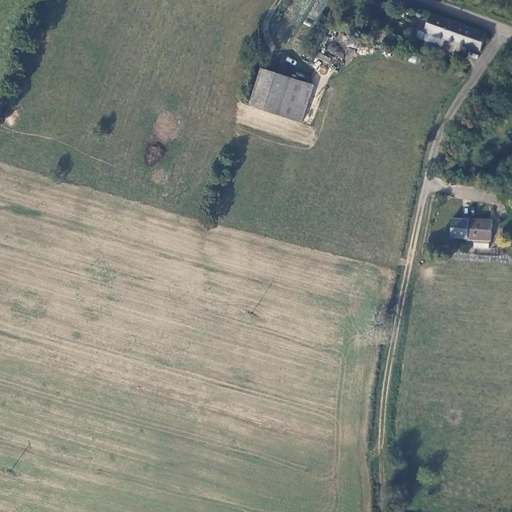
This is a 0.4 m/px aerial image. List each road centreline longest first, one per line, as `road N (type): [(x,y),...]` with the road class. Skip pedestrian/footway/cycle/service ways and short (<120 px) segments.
road 1 (track): [(418,211),(392,323),(374,511)]
road 2 (residential): [(511,35),(455,100),(418,211)]
